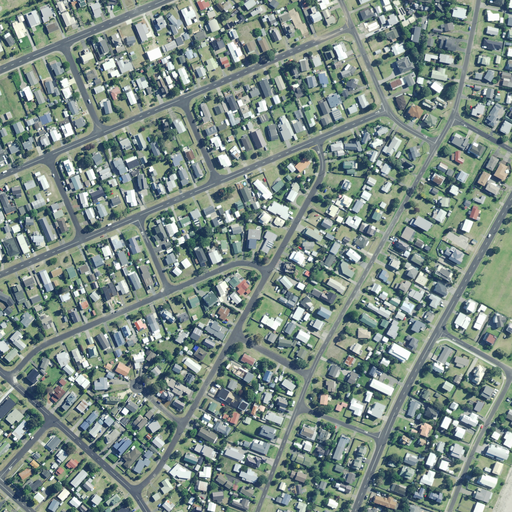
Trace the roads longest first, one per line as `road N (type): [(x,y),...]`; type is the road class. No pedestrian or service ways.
road 1 (residential): [(310,374),(437,144)]
road 2 (residential): [(181,98),(352,26)]
road 3 (residential): [(8,378),(49,342),(168,291)]
road 4 (unknown): [(491,139),(433,247),(467,278)]
road 5 (residential): [(449,511),(510,371)]
road 6 (tertiary): [(511,197),(438,329)]
road 7 (residential): [(267,272),(322,173),(315,140)]
road 8 (tertiary): [(438,329),(383,439)]
road 9 (residential): [(451,117),(478,0)]
